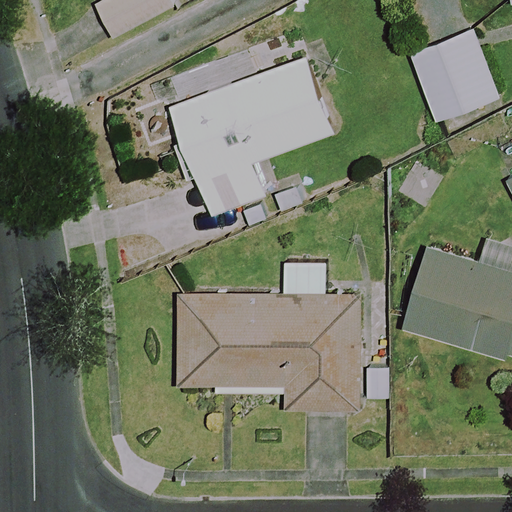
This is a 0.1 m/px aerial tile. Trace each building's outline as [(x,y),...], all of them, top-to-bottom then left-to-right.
[(175,13),(169,0),(94,0),(114,42),(175,13)] [(481,28),(413,50),(435,117),(503,95),(481,28)] [(215,217),(238,207),(248,230),(275,218),(266,195),(252,164),(337,128),(307,57),(171,114),(215,217)] [(511,251),(485,246),(482,260),(425,247),(408,330),(511,352),(511,251)] [(368,410),(368,396),(394,396),(394,367),(369,366),(370,296),(335,295),(335,262),(288,261),(288,292),(182,290),(180,382),(218,383),(217,394),(285,395),(285,408),(368,410)]
